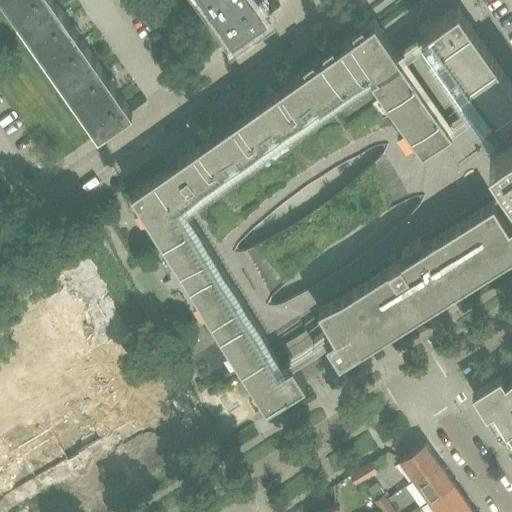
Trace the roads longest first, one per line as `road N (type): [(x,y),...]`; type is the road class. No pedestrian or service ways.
road 1 (residential): [(232,491),(420,376)]
road 2 (residential): [(163,111),(302,17)]
road 3 (residential): [(511,508),(420,376)]
road 4 (residential): [(31,200),(163,111)]
road 5 (residential): [(163,111),(85,0)]
